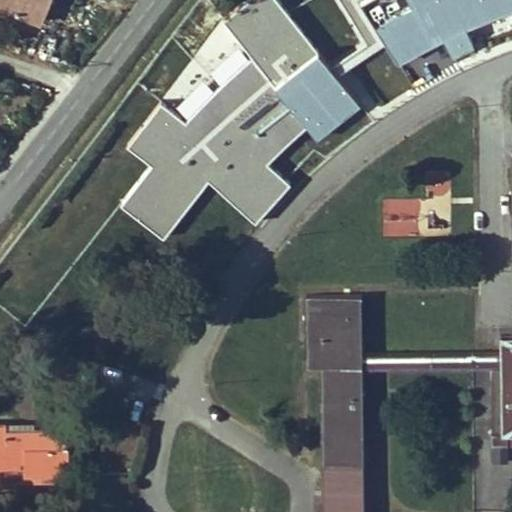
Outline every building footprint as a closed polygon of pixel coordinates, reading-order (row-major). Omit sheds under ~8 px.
[(0,0),(0,3),(35,16),(41,0),(0,0)] [(48,0),(41,0),(35,16),(42,19),(48,0)] [(153,162),(122,202),(164,236),(209,178),(256,220),(291,182),(268,160),(307,125),(319,138),(363,102),(340,74),(331,63),(280,0),(245,0),(224,17),(253,54),(227,77),(209,96),(188,120),(163,100),(128,145),(153,162)] [(511,0),(342,0),(368,39),(331,63),(340,74),(388,41),(400,60),(441,36),(451,55),(511,30),(511,0)] [(214,67),(223,76),(248,53),(240,44),(214,67)] [(428,175),(426,194),(447,196),(449,176),(428,175)] [(418,198),(381,196),(379,235),(416,236),(418,198)] [(511,334),(501,335),(501,351),(361,351),(361,294),(307,294),(308,365),(322,365),(324,511),(338,511),(338,462),(363,461),(362,366),(502,364),(502,430),(493,431),(493,442),(508,442),(508,434),(511,433),(511,334)] [(6,427),(6,422),(0,421),(0,466),(4,466),(24,466),(24,470),(70,469),(68,427),(6,427)] [(338,462),(338,511),(363,511),(363,461),(338,462)] [(24,479),(24,470),(24,466),(4,466),(4,479),(24,479)] [(70,469),(24,470),(24,479),(70,478),(70,469)]
